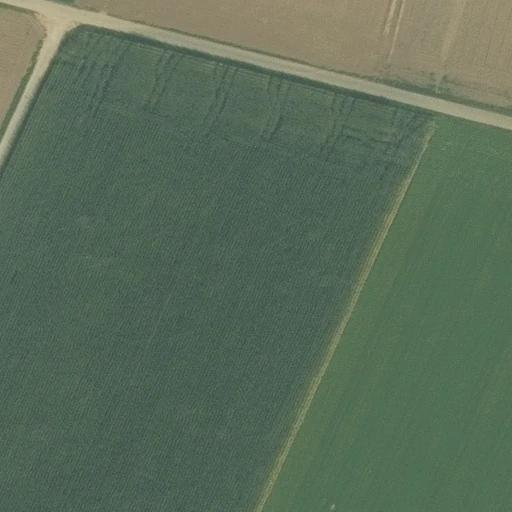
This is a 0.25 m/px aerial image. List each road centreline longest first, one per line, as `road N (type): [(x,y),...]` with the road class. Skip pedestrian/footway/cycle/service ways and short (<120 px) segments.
road 1 (unclassified): [(511,124),(12,0)]
road 2 (track): [(66,13),(0,161)]
